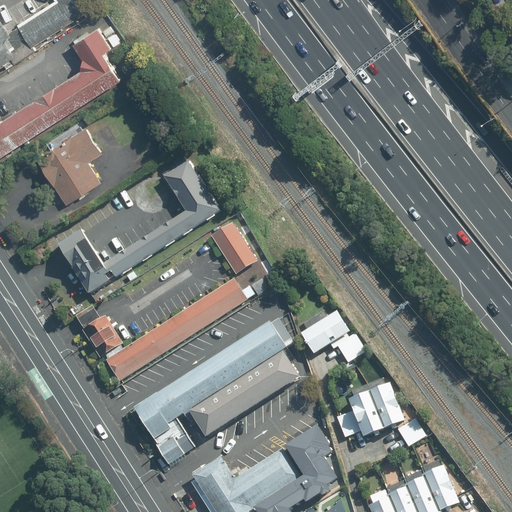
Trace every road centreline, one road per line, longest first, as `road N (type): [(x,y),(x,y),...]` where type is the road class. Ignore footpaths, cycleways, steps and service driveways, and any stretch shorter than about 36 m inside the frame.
road 1 (motorway): [(511,304),(276,0)]
road 2 (motorway): [(318,0),(511,253)]
road 3 (primary): [(0,283),(146,511)]
road 4 (motorway): [(378,0),(511,162)]
road 5 (residential): [(435,0),(511,102)]
